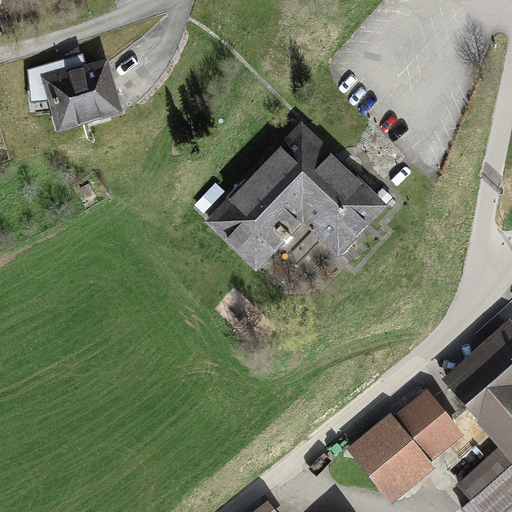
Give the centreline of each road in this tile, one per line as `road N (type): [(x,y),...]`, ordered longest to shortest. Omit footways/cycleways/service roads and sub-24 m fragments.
road 1 (residential): [(497,283),(405,380),(237,511)]
road 2 (residential): [(497,283),(481,241),(511,105)]
road 3 (residential): [(0,51),(138,0)]
